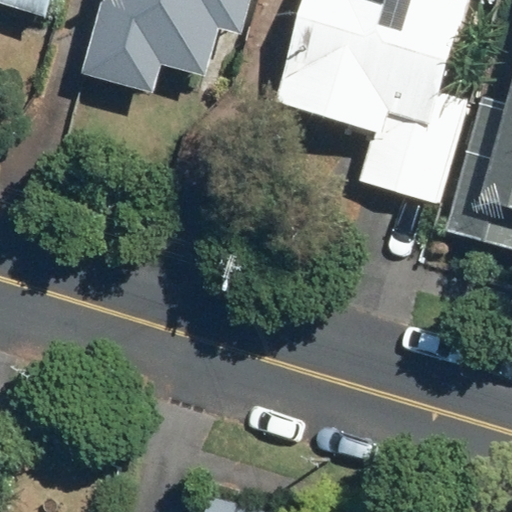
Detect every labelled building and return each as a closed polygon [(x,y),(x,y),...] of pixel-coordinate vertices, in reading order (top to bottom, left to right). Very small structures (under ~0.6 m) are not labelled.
[(0,0),(52,14),(55,0),(0,0)] [(108,0),(88,75),(159,96),(166,65),(210,78),(224,26),(248,33),(256,0),(108,0)] [(309,0),(281,103),(386,131),(391,111),(433,122),(465,0),(309,0)] [(511,79),(506,102),(486,96),(447,232),(511,249),(511,79)] [(264,511),(213,497),(208,511),(264,511)]
